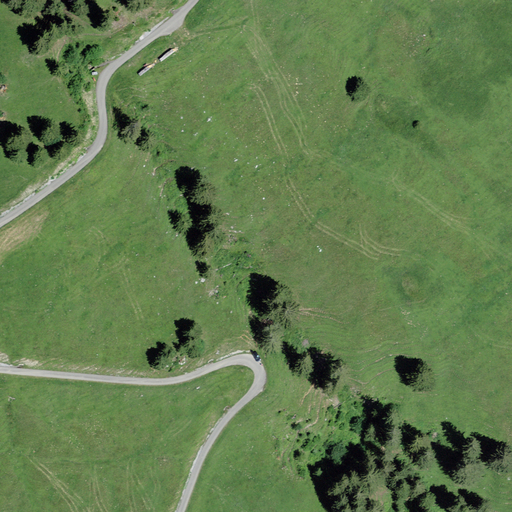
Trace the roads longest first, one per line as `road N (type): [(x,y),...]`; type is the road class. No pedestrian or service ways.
road 1 (unclassified): [(0,367),(161,381),(239,359),(255,365),(257,387),(206,446),(180,511)]
road 2 (unclassified): [(194,0),(108,70),(94,151),(0,223)]
